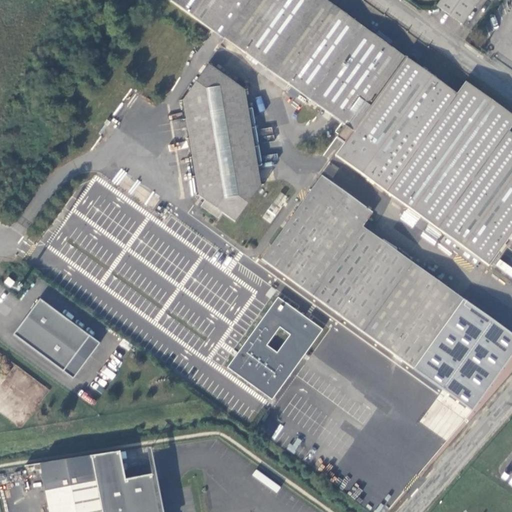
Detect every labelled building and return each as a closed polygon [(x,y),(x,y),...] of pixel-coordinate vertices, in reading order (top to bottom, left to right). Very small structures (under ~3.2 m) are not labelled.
[(344,127),(338,135),(377,163),(436,80),(324,0),(169,0),(169,1),(258,66),(286,85),(344,127)] [(442,0),(438,7),(460,25),(478,0),(442,0)] [(283,92),(286,85),(258,66),(255,71),(283,92)] [(241,93),(208,68),(182,104),(196,195),(205,203),(201,208),(217,219),(223,213),(235,221),(259,186),(241,93)] [(485,240),(500,251),(511,233),(511,134),(508,132),(511,125),(511,116),(464,82),(455,94),(436,80),(377,163),(485,240)] [(488,267),(500,251),(485,240),(377,163),(338,135),(335,138),(343,144),(334,155),(488,267)] [(371,214),(320,176),(261,259),(413,371),(437,336),(461,301),(361,228),(371,214)] [(7,277),(4,283),(11,287),(15,281),(7,277)] [(91,333),(41,296),(15,332),(65,369),(91,333)] [(320,331),(276,298),(226,370),(270,402),(320,331)] [(123,452),(94,457),(99,485),(128,480),(123,452)] [(128,480),(99,485),(94,457),(37,466),(38,470),(44,469),(51,511),(161,511),(154,475),(128,480)]
